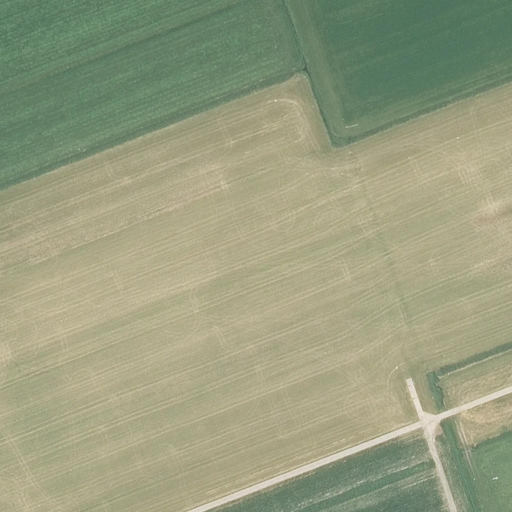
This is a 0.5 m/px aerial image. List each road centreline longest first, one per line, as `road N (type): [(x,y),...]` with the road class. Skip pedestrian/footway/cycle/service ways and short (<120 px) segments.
road 1 (track): [(196,511),(511,389)]
road 2 (track): [(408,380),(454,511)]
